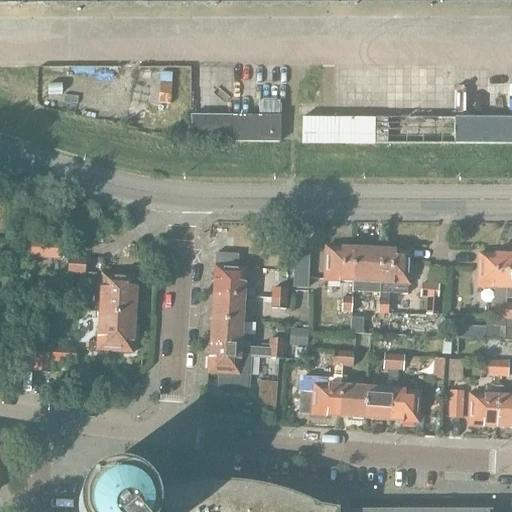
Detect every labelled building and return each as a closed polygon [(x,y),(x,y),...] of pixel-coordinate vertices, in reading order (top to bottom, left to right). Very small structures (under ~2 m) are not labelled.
[(231,117),(231,142),(279,143),(279,101),(257,101),(257,117),(231,117)] [(231,117),(191,117),(191,141),(191,142),(231,142),(231,117)] [(319,118),(301,117),(301,143),(374,144),(374,118),(319,118)] [(454,119),(374,118),(374,144),(454,144),(454,119)] [(511,119),(454,119),(454,144),(511,144),(511,119)] [(64,243),(36,242),(27,241),(26,258),(63,260),(64,243)] [(352,283),(353,250),(325,249),(324,282),(352,283)] [(353,250),(352,283),(351,293),(378,294),(380,294),(382,251),(353,250)] [(378,300),(380,300),(379,314),(388,314),(389,294),(407,295),(407,286),(408,286),(409,252),(382,251),(380,294),(378,294),(378,300)] [(214,267),(212,295),(252,298),(253,294),(244,293),(246,269),(238,269),(238,255),(216,254),(215,267),(214,267)] [(504,306),(505,290),(507,256),(478,255),(477,289),(496,290),(494,327),(485,326),(485,327),(485,339),(503,340),(504,330),(504,320),(505,306),(504,306)] [(85,274),(85,261),(72,260),(71,273),(85,274)] [(307,265),(293,264),(293,288),(307,288),(307,265)] [(98,312),(137,314),(137,304),(136,298),(138,277),(101,275),(98,312)] [(272,299),(285,300),(286,290),(272,289),(272,299)] [(438,294),(428,293),(426,308),(436,309),(438,294)] [(252,298),(212,295),(210,321),(242,323),(244,302),(252,302),(252,298)] [(272,299),(272,300),(271,309),(284,310),(285,300),(272,299)] [(352,299),(351,299),(342,299),(342,312),(352,313),(352,299)] [(137,314),(98,312),(96,343),(89,343),(89,351),(88,351),(88,352),(133,355),(134,334),(136,328),(137,314)] [(350,319),(350,335),(362,335),(362,320),(350,319)] [(448,337),(485,339),(485,327),(461,326),(461,319),(449,319),(449,320),(441,319),(441,331),(448,332),(448,337)] [(241,344),(242,323),(210,321),(209,346),(249,348),(249,344),(241,344)] [(307,331),(289,330),(288,348),(306,349),(307,331)] [(269,339),(268,350),(282,351),(282,340),(269,339)] [(281,360),(282,351),(268,350),(249,348),(209,346),(207,374),(207,385),(227,386),(227,375),(250,377),(251,358),(281,360)] [(34,347),(32,371),(48,372),(49,362),(75,364),(76,350),(34,347)] [(304,349),(294,349),(294,359),(303,359),(304,349)] [(341,378),(341,367),(342,354),(333,353),(331,373),(337,378),(336,386),(313,385),(312,396),(301,395),(299,414),(310,415),(310,416),(338,418),(341,378)] [(341,367),(342,367),(351,368),(352,354),(342,354),(341,367)] [(387,390),(365,388),(363,420),(389,422),(393,357),(383,357),(382,370),(388,370),(387,390)] [(396,390),(396,382),(397,371),(403,371),(403,365),(427,368),(427,363),(419,362),(419,359),(393,357),(389,422),(417,423),(419,392),(396,390)] [(460,379),(461,359),(449,358),(448,379),(460,379)] [(498,363),(487,362),(487,376),(493,376),(492,397),(468,396),(467,427),(495,428),(497,387),(498,363)] [(498,363),(498,376),(507,377),(508,363),(498,363)] [(338,418),(363,420),(365,388),(345,387),(346,378),(341,378),(338,418)] [(276,413),(277,381),(258,380),(257,412),(276,413)] [(511,397),(501,397),(501,388),(497,387),(495,428),(511,429),(511,397)] [(448,418),(461,418),(462,393),(449,393),(448,418)] [(335,511),(336,511),(318,508),(306,502),(295,498),(284,494),(278,492),(270,490),(262,488),(254,487),(247,485),(240,485),(232,484),(225,484),(218,483),(210,483),(203,484),(189,485),(153,479),(153,480),(154,481),(149,482),(146,479),(144,477),(142,475),(139,473),(137,472),(134,471),(131,469),(128,468),(125,467),(121,467),(117,467),(114,467),(110,467),(107,468),(104,469),(100,471),(97,472),(94,474),(91,476),(89,479),(86,481),(84,484),(82,487),(80,490),(79,494),(78,497),(77,501),(77,504),(77,508),(77,511),(335,511)] [(336,499),(336,511),(335,511),(390,511),(348,511),(348,499),(336,499)]
